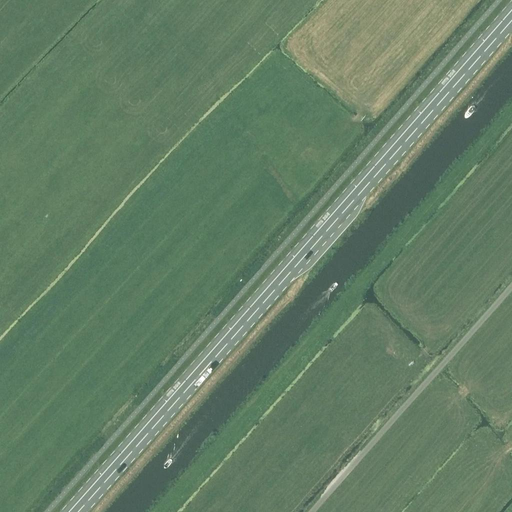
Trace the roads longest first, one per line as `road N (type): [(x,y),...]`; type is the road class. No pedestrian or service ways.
road 1 (primary): [(511,19),(78,511)]
road 2 (track): [(166,511),(511,115)]
